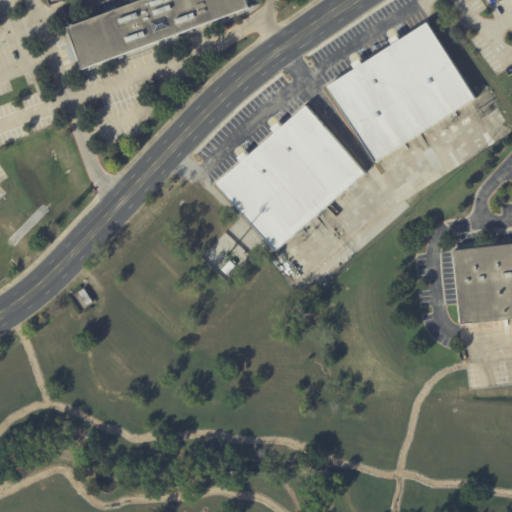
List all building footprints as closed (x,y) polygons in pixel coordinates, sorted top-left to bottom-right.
[(249,0),(253,8),(180,35),(183,42),(162,50),(159,43),(92,68),(93,70),(84,73),(80,61),(75,63),(69,47),(77,45),(71,28),(146,0),(249,0)] [(478,97),(377,162),(329,86),(356,69),(353,64),(361,59),(364,64),(393,45),(390,40),(398,34),(401,40),(429,22),(478,97)] [(367,172),(278,251),(218,184),(243,162),(239,158),(246,151),(250,156),(276,133),(272,129),(280,122),(284,127),(308,105),(367,172)] [(511,319),(463,325),(455,251),(511,244),(511,319)] [(93,300),(88,303),(80,291),(85,288),(94,300),(93,300)]
